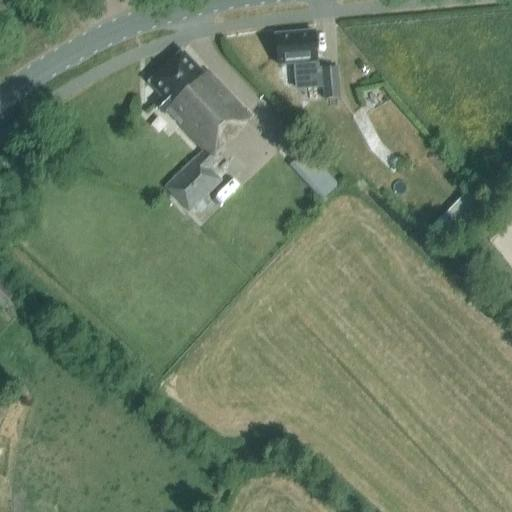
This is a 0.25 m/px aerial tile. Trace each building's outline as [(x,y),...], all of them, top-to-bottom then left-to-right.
[(313,32),(294,34),(296,63),(297,66),(294,66),(296,92),(322,90),(323,100),(339,99),(336,70),(316,71),(313,32)] [(296,63),(294,34),(275,35),(278,65),(296,63)] [(209,157),(251,117),(207,72),(204,75),(181,51),(147,83),(160,97),(153,103),(163,114),(165,112),(203,152),(165,188),(187,212),(220,181),(210,170),(216,164),(209,157)] [(316,201),(335,185),(304,151),(286,167),(316,201)] [(470,190),(445,214),(464,232),(488,208),(470,190)] [(203,222),(221,205),(214,198),(197,215),(203,222)] [(511,253),(509,251),(492,269),(511,288),(511,253)] [(0,306),(4,309),(18,294),(0,278),(0,306)]
